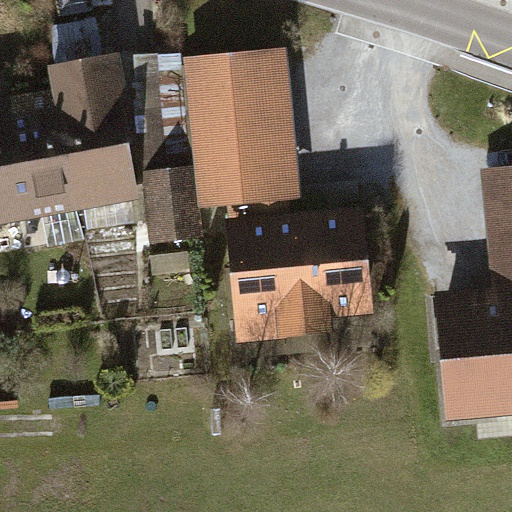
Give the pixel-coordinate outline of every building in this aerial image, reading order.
[(63,60),(109,56),(106,17),(60,20),(63,60)] [(306,218),(289,65),(187,76),(204,229),(306,218)] [(0,243),(143,221),(119,76),(57,86),(60,106),(0,115),(0,243)] [(511,185),(486,187),(494,308),(442,312),(451,441),(511,436),(511,185)] [(201,266),(195,187),(148,191),(155,270),(201,266)] [(382,358),(371,232),(236,243),(246,369),(382,358)] [(24,311),(0,312),(0,334),(25,333),(24,311)]
